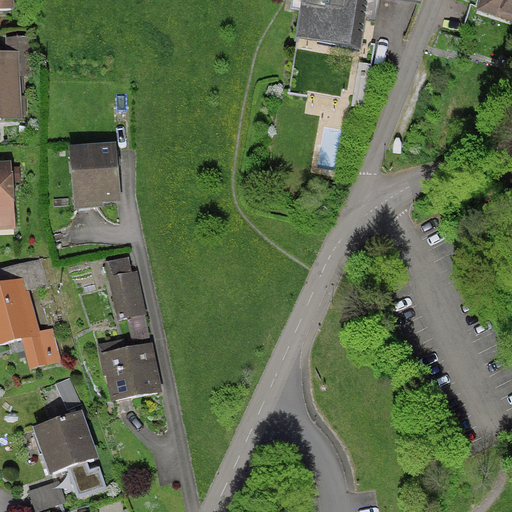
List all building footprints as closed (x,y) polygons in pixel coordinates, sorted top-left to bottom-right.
[(0,0),(0,12),(10,12),(9,0),(0,0)] [(366,0),(292,0),(290,13),(299,14),(295,42),(358,52),(366,0)] [(511,0),(483,0),(480,11),(511,21),(511,0)] [(7,60),(0,60),(0,121),(15,120),(13,80),(26,79),(24,43),(7,44),(7,60)] [(115,201),(110,152),(70,156),(74,201),(93,199),(93,203),(115,201)] [(7,171),(0,171),(0,214),(9,214),(7,171)] [(0,347),(40,336),(48,365),(57,363),(49,333),(33,337),(21,293),(44,287),(38,264),(0,274),(0,347)] [(143,317),(134,277),(126,279),(123,264),(106,268),(117,322),(143,317)] [(114,404),(155,395),(145,349),(141,350),(141,351),(120,355),(118,346),(98,350),(103,378),(108,377),(114,404)] [(67,471),(74,493),(73,493),(76,500),(102,490),(96,472),(87,475),(85,471),(84,472),(82,466),(92,463),(76,418),(35,432),(51,477),(67,471)] [(56,485),(27,495),(33,511),(40,511),(63,504),(56,485)]
